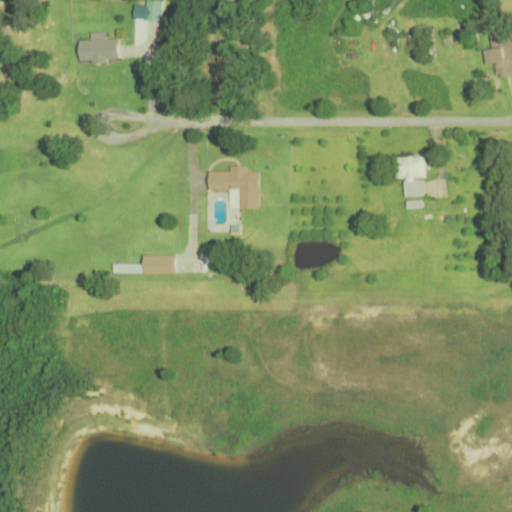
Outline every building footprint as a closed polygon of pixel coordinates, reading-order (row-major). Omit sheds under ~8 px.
[(146,22),(162,22),(162,1),(146,1),(146,22)] [(491,35),(492,49),(483,50),(485,65),(495,64),(496,78),(511,76),(511,35),(511,33),(491,35)] [(79,41),(79,62),(118,62),(118,39),(104,39),(104,34),(91,34),(91,41),(79,41)] [(395,179),(405,179),(405,197),(423,197),(423,179),(425,179),(425,158),(395,158),(395,179)] [(260,209),(260,170),(230,169),(230,172),(209,172),(209,191),(230,191),(230,208),(260,209)] [(114,274),(175,274),(175,256),(142,256),(142,266),(114,266),(114,274)]
